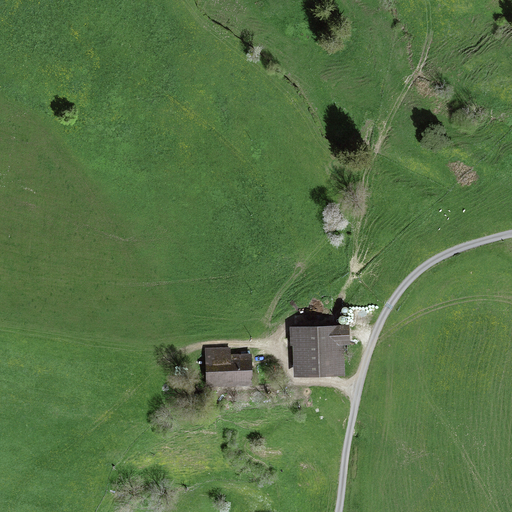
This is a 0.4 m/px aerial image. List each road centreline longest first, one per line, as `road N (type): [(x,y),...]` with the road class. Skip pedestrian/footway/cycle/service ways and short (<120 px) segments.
road 1 (track): [(511,235),(431,260),(393,297),(359,382),(337,511)]
road 2 (track): [(306,386),(293,415),(243,434),(250,453),(282,481),(282,511)]
